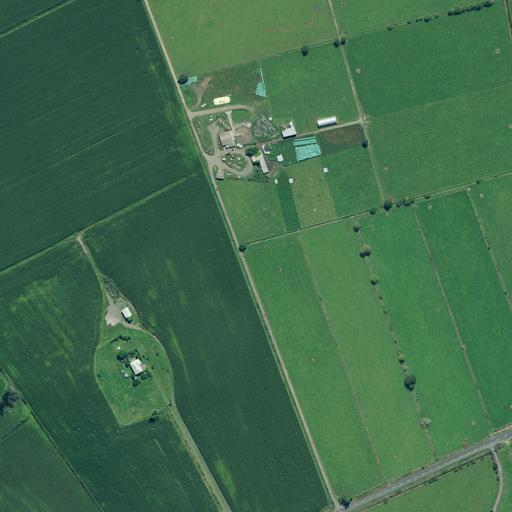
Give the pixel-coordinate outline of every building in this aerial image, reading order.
[(337,123),(336,117),(318,121),(319,127),(337,123)] [(297,134),(293,123),(281,126),(284,138),(297,134)] [(235,146),(231,131),(219,134),(223,146),(229,144),(230,148),(235,146)] [(272,149),(270,143),(262,146),(265,154),(268,153),(268,155),(270,154),(269,150),(272,149)] [(254,163),(260,161),(264,174),(269,172),(264,160),(261,150),(254,153),(255,156),(251,157),(254,163)] [(132,316),(128,308),(122,311),(127,319),(132,316)] [(142,365),(139,359),(131,364),(136,375),(143,372),(140,366),(142,365)]
